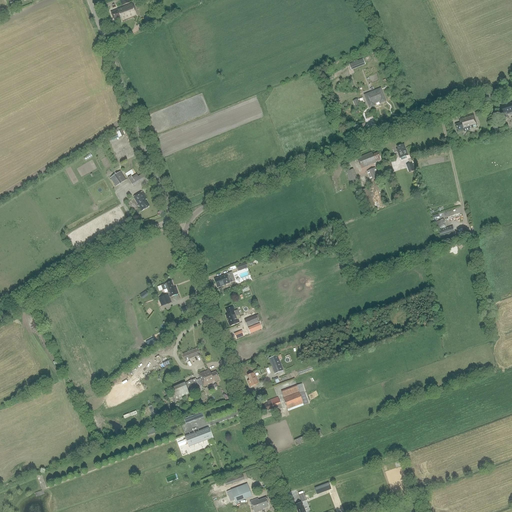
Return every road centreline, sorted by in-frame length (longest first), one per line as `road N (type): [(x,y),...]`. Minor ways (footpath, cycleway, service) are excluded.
road 1 (tertiary): [(187,223),(200,209),(511,85)]
road 2 (tertiary): [(285,511),(184,246),(187,223)]
road 3 (unclassified): [(171,219),(89,0)]
road 4 (tertiary): [(0,319),(171,219)]
